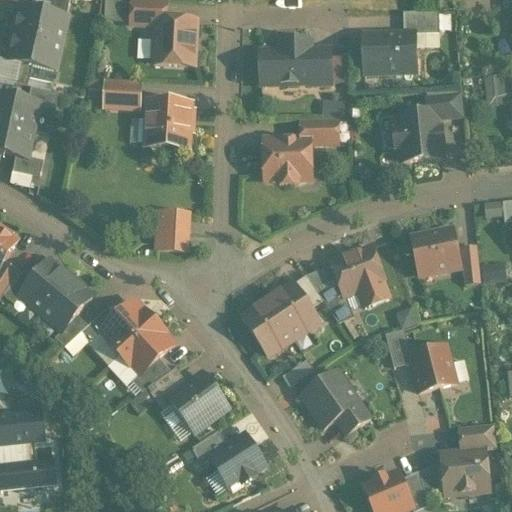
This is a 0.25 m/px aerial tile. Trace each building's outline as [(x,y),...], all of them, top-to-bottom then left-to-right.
[(55,1),(34,0),(31,13),(51,18),(55,1)] [(511,0),(502,0),(504,13),(511,12),(511,0)] [(71,1),(55,1),(51,18),(66,21),(71,1)] [(166,5),(133,3),(131,29),(155,30),(156,23),(165,23),(166,5)] [(31,13),(22,11),(19,25),(14,28),(12,37),(61,48),(67,21),(66,21),(51,18),(31,13)] [(438,16),(403,17),(403,38),(414,38),(414,39),(439,38),(438,16)] [(165,23),(156,23),(155,30),(153,69),(193,71),(196,25),(165,23)] [(61,48),(12,37),(10,46),(13,51),(10,64),(19,66),(32,69),(55,74),(61,48)] [(403,38),(364,39),(365,79),(415,78),(414,39),(414,38),(403,38)] [(309,45),(279,46),(280,55),(260,56),(261,89),(309,87),(311,87),(310,55),(309,45)] [(330,54),(310,55),(311,87),(309,87),(309,90),(331,90),(330,54)] [(10,64),(0,62),(0,84),(15,88),(19,66),(10,64)] [(32,69),(19,66),(15,88),(27,91),(32,69)] [(511,77),(492,80),(494,101),(511,99),(511,77)] [(141,86),(105,84),(104,104),(139,106),(139,107),(140,107),(141,86)] [(58,98),(31,92),(28,105),(39,108),(39,109),(55,113),(58,98)] [(461,97),(426,98),(428,118),(437,117),(437,124),(464,121),(461,97)] [(28,105),(0,99),(0,128),(33,135),(39,109),(39,108),(28,105)] [(189,107),(150,105),(148,105),(147,107),(148,107),(145,150),(145,152),(147,152),(186,154),(188,154),(188,152),(191,109),(191,107),(189,107)] [(347,120),(347,106),(328,106),(327,120),(347,120)] [(428,118),(398,121),(399,135),(397,135),(393,139),(395,149),(398,153),(401,152),(402,166),(441,163),(440,149),(443,149),(441,134),(438,135),(437,124),(437,117),(428,118)] [(337,124),(301,125),(301,143),(310,143),(310,148),(338,148),(337,124)] [(33,135),(0,128),(0,156),(16,160),(27,163),(28,161),(33,135)] [(310,148),(310,143),(301,143),(264,144),(265,185),(279,185),(279,189),(297,188),(297,185),(311,184),(310,148)] [(43,165),(28,161),(27,163),(16,160),(12,176),(39,182),(43,165)] [(511,204),(502,206),(504,227),(511,226),(511,204)] [(187,219),(158,217),(156,254),(185,256),(187,219)] [(17,245),(0,234),(0,272),(3,267),(17,245)] [(452,234),(412,242),(419,280),(460,272),(452,234)] [(370,251),(331,267),(340,290),(344,301),(345,300),(383,285),(370,251)] [(476,252),(462,253),(464,273),(478,271),(476,252)] [(33,283),(20,299),(21,300),(61,335),(63,335),(76,319),(92,301),(76,288),(76,284),(68,278),(64,278),(49,265),(33,283)] [(20,278),(3,267),(0,272),(0,302),(3,299),(3,300),(20,278)] [(464,273),(465,289),(480,287),(478,271),(464,273)] [(20,278),(3,300),(14,309),(21,300),(20,299),(33,283),(23,274),(20,278)] [(306,280),(293,288),(309,313),(323,305),(318,298),(306,280)] [(309,313),(293,288),(281,296),(279,294),(253,311),(255,313),(243,321),(268,360),(318,327),(309,313)] [(340,290),(318,298),(323,305),(338,328),(354,322),(345,300),(344,301),(340,290)] [(373,303),(392,299),(390,290),(371,293),(373,303)] [(117,321),(101,336),(102,337),(111,346),(110,346),(109,347),(110,349),(119,358),(155,326),(145,316),(146,316),(144,314),(143,316),(134,307),(135,307),(133,306),(132,307),(117,321)] [(88,330),(81,336),(91,347),(102,337),(101,336),(117,321),(107,312),(88,330)] [(76,319),(63,335),(61,335),(54,343),(65,351),(81,336),(88,330),(76,319)] [(155,326),(119,358),(129,368),(128,368),(130,370),(131,369),(131,368),(140,377),(141,378),(158,362),(172,349),(172,350),(173,348),(172,347),(164,338),(165,337),(164,336),(155,326)] [(404,334),(385,339),(393,372),(411,368),(409,360),(410,359),(404,334)] [(410,359),(409,360),(411,368),(418,397),(455,388),(446,350),(410,359)] [(158,362),(141,378),(140,377),(131,385),(142,396),(147,393),(171,375),(158,362)] [(468,362),(459,365),(464,385),(474,382),(468,362)] [(307,364),(282,381),(289,391),(314,374),(307,364)] [(171,375),(147,393),(163,416),(173,409),(169,403),(188,389),(175,372),(171,375)] [(337,375),(301,400),(323,433),(336,424),(360,408),(337,375)] [(227,412),(203,379),(188,389),(169,403),(173,409),(193,437),(227,412)] [(360,408),(336,424),(347,440),(370,424),(360,408)] [(36,467),(34,449),(45,448),(42,418),(0,422),(0,495),(57,490),(54,465),(36,467)] [(494,429),(459,433),(461,456),(485,454),(496,453),(494,429)] [(217,436),(191,453),(200,469),(210,463),(209,462),(227,451),(217,436)] [(227,451),(209,462),(210,463),(229,493),(231,495),(254,481),(253,478),(265,470),(245,439),(227,451)] [(461,456),(441,458),(445,500),(489,496),(485,454),(461,456)] [(419,475),(401,483),(412,511),(411,511),(424,511),(428,511),(419,475)] [(398,476),(385,482),(384,479),(373,484),(374,486),(363,491),(372,511),(411,511),(412,511),(401,483),(398,476)]
